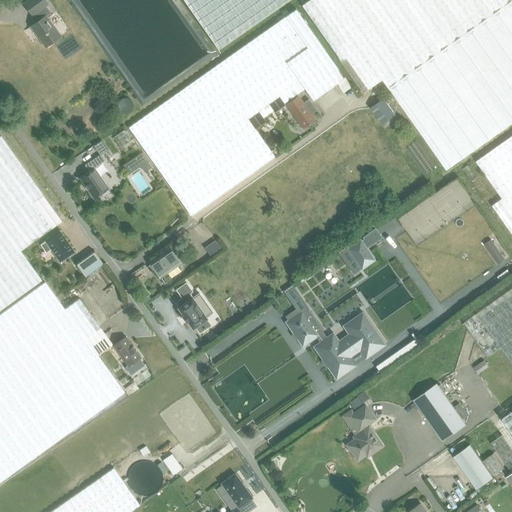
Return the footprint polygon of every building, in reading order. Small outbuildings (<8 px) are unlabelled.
[(45,0),(27,0),(23,3),(32,16),(33,15),(38,21),(31,26),(40,38),(39,39),(45,47),(61,36),(46,16),(50,12),(46,6),(48,4),(45,0)] [(183,0),(218,50),(289,0),(183,0)] [(511,0),(310,0),(302,6),(363,93),(382,80),(388,88),(391,93),(446,170),(454,165),(510,125),(511,123),(511,0)] [(296,9),(264,31),(304,88),(313,100),(314,99),(334,85),(344,78),(296,10),(296,9)] [(264,31),(129,127),(191,215),(221,194),(234,184),(260,166),(274,156),(255,129),(266,121),(263,118),(259,111),(280,97),(284,103),(304,88),(264,31)] [(298,96),(285,105),(303,129),(315,120),(311,114),(316,110),(309,99),(303,103),(298,96)] [(280,97),(259,111),(263,118),(273,111),(274,112),(285,105),(284,103),(280,97)] [(384,99),(370,108),(371,109),(383,125),(385,124),(394,117),(396,116),(395,115),(384,99)] [(124,130),(114,137),(121,148),(131,140),(124,130)] [(0,136),(0,309),(42,280),(20,251),(62,221),(36,184),(1,136),(0,136)] [(511,136),(476,161),(493,184),(503,198),(499,201),(492,205),(511,233),(511,136)] [(100,140),(93,145),(100,155),(100,154),(101,155),(108,150),(101,140),(100,140)] [(134,157),(144,172),(152,167),(141,152),(134,157)] [(89,171),(80,178),(84,184),(94,198),(108,188),(105,184),(94,168),(105,161),(101,155),(100,154),(100,155),(85,165),(89,171)] [(468,165),(463,169),(471,182),(477,178),(468,165)] [(68,179),(67,171),(68,171),(68,167),(59,168),(61,179),(68,179)] [(374,229),(364,237),(366,241),(377,233),(374,229)] [(41,245),(46,253),(46,252),(48,251),(51,249),(60,262),(74,252),(59,230),(45,240),(45,241),(41,245)] [(216,239),(205,246),(211,255),(222,248),(216,239)] [(358,240),(347,249),(361,270),(373,261),(375,260),(361,239),(358,240)] [(490,240),(483,245),(497,265),(504,260),(490,240)] [(156,258),(149,262),(160,277),(167,272),(170,276),(173,277),(179,272),(180,269),(177,265),(180,263),(170,248),(156,258)] [(91,254),(76,265),(85,277),(103,264),(94,252),(91,254)] [(0,481),(124,392),(98,354),(64,308),(45,282),(0,314),(0,481)] [(181,298),(175,303),(183,314),(182,315),(187,321),(193,328),(195,327),(200,333),(211,325),(206,319),(207,318),(201,310),(208,305),(199,292),(192,297),(190,294),(193,292),(186,283),(176,290),(181,298)] [(511,288),(464,323),(488,357),(501,347),(511,363),(511,288)] [(149,295),(144,289),(139,292),(144,299),(149,295)] [(79,298),(64,308),(98,354),(109,346),(112,344),(79,298)] [(288,320),(285,322),(302,346),(317,337),(320,342),(313,346),(336,379),(356,366),(350,357),(360,351),(366,359),(385,345),(362,312),(343,326),(348,334),(338,341),(333,333),(326,337),(322,331),(323,330),(311,314),(306,317),(302,310),(299,312),(296,309),(285,316),(288,320)] [(126,337),(113,346),(127,366),(125,367),(131,375),(145,365),(140,358),(127,339),(126,337)] [(415,339),(406,346),(410,352),(420,345),(415,339)] [(387,359),(376,367),(380,373),(391,365),(387,359)] [(484,360),(474,367),(478,374),(489,367),(484,360)] [(414,400),(413,400),(442,441),(466,425),(462,419),(468,415),(463,409),(459,403),(453,407),(436,384),(414,400)] [(358,397),(349,402),(354,409),(362,403),(358,397)] [(351,409),(340,416),(354,436),(354,437),(353,437),(355,439),(347,445),(357,460),(365,454),(367,456),(381,446),(368,427),(367,425),(376,419),(364,404),(353,412),(351,409)] [(511,411),(502,418),(511,431),(511,411)] [(500,436),(491,442),(499,453),(508,467),(511,472),(511,449),(502,435),(500,436)] [(470,445),(453,457),(477,490),(494,478),(493,477),(482,461),(470,445)] [(493,454),(482,461),(493,477),(499,472),(504,469),(503,467),(493,453),(493,454)] [(172,454),(163,460),(173,475),(182,468),(172,454)] [(162,479),(161,476),(160,473),(159,470),(156,467),(154,465),(151,463),(148,462),(145,462),(141,462),(138,463),(134,465),(132,467),(130,470),(128,472),(127,475),(127,479),(127,482),(128,485),(130,488),(132,491),(135,493),(137,495),(140,496),(143,496),(147,496),(150,495),(153,494),(156,492),(158,490),(160,486),(161,483),(162,479)] [(161,462),(157,465),(164,475),(167,472),(161,462)] [(50,511),(129,511),(139,505),(113,468),(50,511)] [(222,485),(216,489),(232,511),(230,511),(246,511),(255,506),(250,499),(252,497),(235,473),(221,483),(222,485)]
